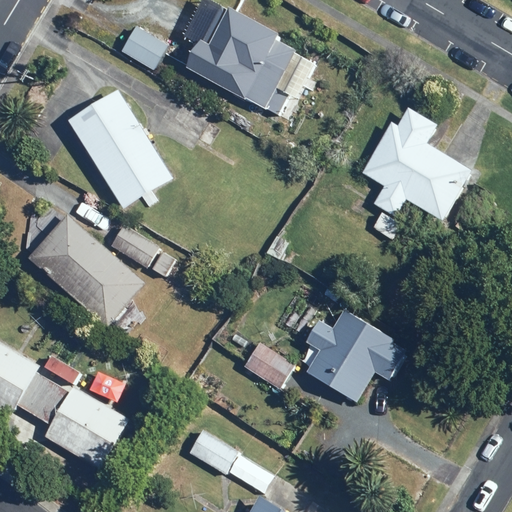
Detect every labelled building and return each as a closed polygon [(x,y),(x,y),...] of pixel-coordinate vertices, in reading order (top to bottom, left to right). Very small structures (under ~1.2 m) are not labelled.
[(228,4),(194,66),(282,114),(293,94),(281,87),(303,49),(285,39),(288,33),(237,5),(235,8),(228,4)] [(127,52),(157,69),(172,44),(141,27),(127,52)] [(76,120),(128,207),(178,177),(125,90),(76,120)] [(398,121),(368,172),(389,185),(379,202),(401,216),(412,197),(450,219),(481,168),(435,141),(445,123),(415,106),(404,125),(398,121)] [(211,120),(201,137),(212,144),(222,127),(211,120)] [(387,212),(378,227),(397,238),(406,222),(387,212)] [(34,257),(112,326),(152,281),(74,213),(34,257)] [(129,225),(116,246),(151,267),(153,264),(169,274),(177,261),(161,251),(164,247),(129,225)] [(280,236),(271,252),(282,259),(291,243),(280,236)] [(272,308),(255,298),(232,335),(250,345),(272,308)] [(312,341),(326,349),(313,371),(363,400),(381,370),(395,378),(412,349),(398,341),(399,339),(350,309),(339,327),(325,318),(312,341)] [(0,337),(0,404),(17,414),(22,404),(40,414),(59,382),(43,373),(47,365),(0,337)] [(279,351),(264,373),(285,386),(299,365),(279,351)] [(49,366),(77,382),(84,371),(55,355),(49,366)] [(57,424),(50,435),(106,467),(134,418),(80,386),(77,392),(59,382),(40,414),(57,424)] [(279,399),(252,382),(244,394),(271,412),(279,399)] [(319,421),(289,402),(280,416),(310,436),(319,421)] [(208,430),(194,453),(229,474),(243,451),(208,430)] [(237,511),(234,510),(232,511),(300,511),(268,492),(256,511),(237,511)]
